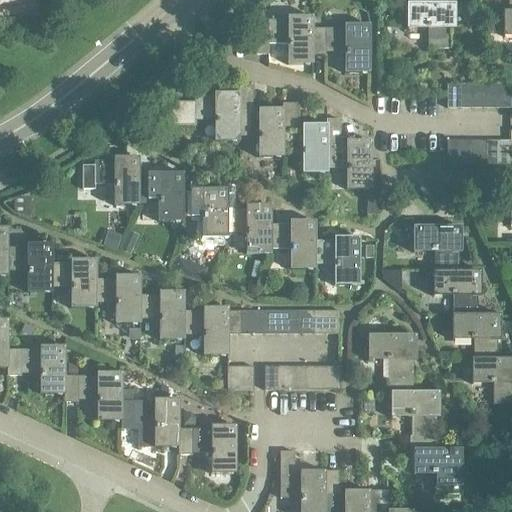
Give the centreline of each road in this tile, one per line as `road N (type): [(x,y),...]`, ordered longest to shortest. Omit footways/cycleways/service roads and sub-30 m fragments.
road 1 (residential): [(150,14),(239,75),(314,93),(363,116),(507,124)]
road 2 (residential): [(186,511),(0,424)]
road 3 (tertiary): [(0,130),(50,100),(150,14)]
road 4 (residential): [(352,431),(259,431),(257,479),(235,511)]
